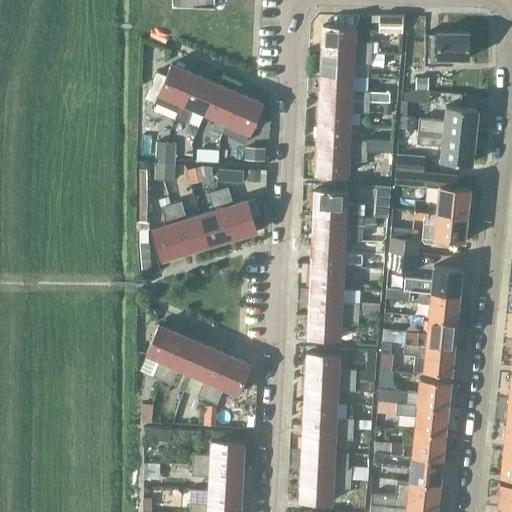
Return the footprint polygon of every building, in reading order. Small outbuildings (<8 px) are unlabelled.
[(322,25),(321,50),(371,52),(371,51),(371,41),(353,40),(354,27),(359,14),(333,14),(332,25),(322,25)] [(402,15),(379,15),(379,21),(379,32),(401,32),(402,15)] [(451,58),(467,58),(467,31),(437,31),(437,33),(424,33),(424,64),(451,64),(451,58)] [(321,50),(320,74),(351,76),(352,62),(370,63),(371,52),(321,50)] [(371,65),(371,66),(383,66),(384,53),(383,53),(371,53),(371,65)] [(158,92),(154,101),(177,111),(194,73),(171,63),(165,75),(158,92)] [(156,71),(144,97),(154,101),(158,92),(165,75),(156,71)] [(185,124),(192,107),(203,112),(216,83),(194,73),(177,111),(174,119),(185,124)] [(320,74),(319,99),(368,101),(369,91),(351,90),(351,76),(320,74)] [(415,76),(414,88),(415,88),(427,89),(428,76),(415,76)] [(238,92),(216,83),(203,112),(215,117),(211,128),(220,133),(225,122),(238,92)] [(428,90),(415,88),(414,88),(404,88),(403,99),(427,102),(428,90)] [(388,102),(389,92),(369,91),(368,101),(388,102)] [(225,122),(220,132),(244,142),(248,132),(261,103),(238,92),(225,122)] [(368,101),(319,99),(317,123),(349,125),(350,111),(368,112),(368,101)] [(382,102),(382,114),(391,115),(392,103),(382,102)] [(419,117),(418,130),(474,136),(477,108),(445,105),(444,119),(419,117)] [(400,115),(398,127),(413,129),(414,116),(400,115)] [(317,123),(316,148),(366,150),(366,149),(366,139),(348,138),(349,125),(317,123)] [(474,136),(418,130),(416,142),(441,144),(439,159),(472,162),(474,136)] [(366,150),(392,151),(393,139),(366,138),(366,139),(366,149),(366,150)] [(156,141),(155,159),(164,159),(166,142),(156,141)] [(166,142),(164,159),(174,160),(174,158),(175,142),(166,142)] [(265,146),(244,145),(243,159),(264,159),(265,146)] [(196,148),(196,160),(218,160),(218,149),(196,148)] [(366,150),(316,148),(315,173),(346,174),(347,160),(365,161),(366,150)] [(395,169),(423,171),(424,156),(396,154),(395,169)] [(155,159),(154,177),(163,178),(164,161),(164,159),(155,159)] [(164,161),(163,178),(169,178),(173,178),(174,163),(174,162),(174,161),(174,160),(164,159),(164,161)] [(202,164),(186,169),(189,183),(206,179),(202,164)] [(147,220),(147,167),(139,167),(139,221),(147,220)] [(218,167),(217,179),(242,181),(243,168),(218,167)] [(247,168),(246,180),(264,180),(265,169),(247,168)] [(423,171),(395,169),(394,183),(422,185),(422,184),(423,171)] [(423,171),(422,184),(438,186),(456,187),(457,173),(423,170),(423,171)] [(227,186),(217,189),(231,237),(255,229),(251,215),(246,199),(232,204),(227,186)] [(413,210),(466,214),(469,189),(456,187),(438,186),(436,203),(414,200),(413,210)] [(212,210),(199,214),(208,243),(231,237),(217,189),(207,192),(212,210)] [(314,191),(311,191),(310,201),(313,202),(313,214),(362,216),(363,216),(364,204),(345,203),(346,190),(314,189),(314,191)] [(255,197),(246,199),(251,215),(259,213),(255,197)] [(180,200),(170,203),(185,250),(208,243),(199,214),(186,218),(180,200)] [(388,201),(375,201),(374,214),(387,215),(388,201)] [(185,250),(170,203),(160,206),(165,224),(152,228),(161,258),(185,250)] [(464,241),(466,214),(413,210),(412,219),(423,220),(422,238),(424,240),(433,241),(434,237),(464,241)] [(313,214),(312,238),(344,240),(344,227),(362,228),(362,216),(313,214)] [(362,216),(362,228),(374,228),(375,217),(363,216),(362,216)] [(390,236),(389,250),(417,253),(418,238),(414,238),(410,238),(404,237),(390,236)] [(344,240),(312,238),(310,262),(342,264),(360,265),(361,252),(343,252),(344,240)] [(149,273),(147,240),(138,241),(140,273),(149,273)] [(417,253),(389,250),(387,267),(416,269),(417,253)] [(383,265),(384,253),(361,252),(360,265),(383,265)] [(342,264),(310,262),(310,275),(307,275),(306,284),(309,284),(309,287),(341,288),(342,264)] [(365,265),(365,278),(382,279),(382,266),(365,265)] [(395,277),(394,287),(458,293),(459,282),(463,283),(465,270),(461,270),(461,267),(433,265),(432,278),(407,276),(406,278),(395,277)] [(458,293),(394,287),(386,286),(385,299),(420,302),(420,304),(429,305),(428,317),(456,320),(458,293)] [(309,287),(308,311),(358,313),(359,302),(340,301),(341,288),(309,287)] [(359,302),(358,313),(379,314),(379,303),(359,302)] [(358,313),(308,311),(307,336),(339,337),(339,323),(357,324),(358,313)] [(404,342),(453,347),(456,320),(428,317),(426,332),(405,330),(404,342)] [(161,379),(181,334),(158,324),(146,353),(159,359),(151,375),(161,379)] [(181,334),(161,379),(171,384),(178,367),(191,373),(203,343),(181,334)] [(382,341),(381,352),(390,352),(391,342),(391,341),(382,341)] [(453,347),(404,342),(403,351),(414,352),(413,368),(451,372),(453,347)] [(203,343),(191,373),(203,378),(196,395),(206,399),(226,353),(203,343)] [(366,349),(365,359),(367,360),(375,360),(376,350),(366,349)] [(306,352),(305,377),(355,379),(355,368),(337,368),(338,353),(321,352),(306,352)] [(249,363),(226,353),(206,399),(216,403),(223,387),(236,392),(249,363)] [(355,379),(305,377),(303,401),(335,403),(336,389),(354,390),(355,379)] [(416,404),(447,407),(449,381),(419,378),(417,393),(378,389),(377,400),(385,401),(396,402),(406,403),(416,404)] [(355,379),(354,390),(373,391),(374,391),(374,380),(355,379)] [(377,400),(376,411),(395,413),(396,402),(385,401),(377,400)] [(303,401),(302,425),(353,428),(353,417),(335,416),(335,403),(303,401)] [(142,402),(139,421),(141,421),(151,421),(151,402),(142,402)] [(415,416),(414,429),(444,432),(447,407),(416,404),(406,403),(396,402),(395,413),(395,414),(415,416)] [(240,416),(240,427),(254,427),(254,416),(240,416)] [(302,425),(301,450),(333,451),(334,438),(352,438),(353,428),(302,425)] [(511,425),(505,425),(502,449),(511,450),(511,425)] [(144,426),(143,438),(169,439),(169,427),(144,426)] [(391,442),(390,453),(442,458),(444,432),(414,429),(412,443),(404,442),(404,443),(391,442)] [(211,430),(211,438),(231,439),(232,439),(232,431),(211,430)] [(192,453),(191,464),(241,467),(243,441),(243,440),(236,439),(232,439),(211,438),(211,440),(210,454),(192,453)] [(374,441),(374,452),(390,453),(391,442),(374,441)] [(511,450),(502,449),(499,475),(511,476),(511,450)] [(333,451),(301,450),(300,474),(350,476),(350,466),(332,465),(333,451)] [(442,458),(390,453),(374,452),(373,451),(372,464),(410,468),(408,481),(439,483),(442,458)] [(143,462),(143,476),(156,476),(156,462),(143,462)] [(241,467),(191,464),(191,475),(209,475),(208,489),(240,491),(241,467)] [(350,466),(350,476),(367,477),(368,467),(368,466),(351,465),(350,466)] [(350,476),(300,474),(298,499),(331,501),(331,486),(349,487),(350,476)] [(439,483),(408,481),(396,479),(395,495),(371,493),(370,503),(436,509),(439,483)] [(511,482),(499,482),(496,507),(511,508),(511,482)] [(189,502),(188,511),(238,511),(240,491),(208,489),(207,503),(189,502)] [(152,507),(176,507),(176,492),(152,493),(152,507)] [(142,498),(142,509),(146,509),(150,510),(151,498),(142,498)] [(370,503),(369,511),(436,511),(436,509),(370,503)]
